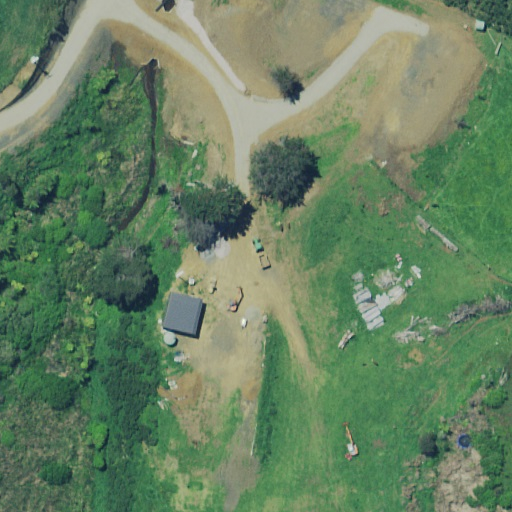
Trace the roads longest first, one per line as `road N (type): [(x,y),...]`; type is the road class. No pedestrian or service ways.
road 1 (track): [(511,58),(423,51),(304,106),(243,103)]
road 2 (unclassified): [(243,103),(223,73),(195,49),(141,25),(124,0)]
